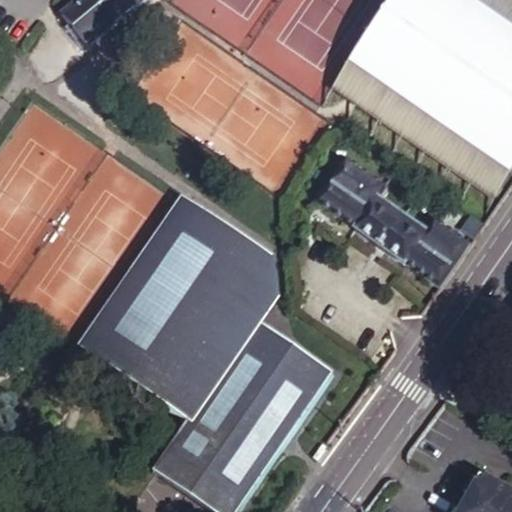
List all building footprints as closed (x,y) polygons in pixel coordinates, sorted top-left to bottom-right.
[(82,0),(62,18),(86,47),(140,0),(82,0)] [(377,124),(462,0),(398,0),(334,94),(377,124)] [(511,178),(511,0),(462,0),(377,124),(494,205),(511,178)] [(443,289),(472,248),(438,223),(430,234),(383,201),(391,190),(352,162),(324,204),(443,289)] [(278,256),(202,198),(94,345),(191,416),(240,348),(261,319),(241,304),(278,256)] [(284,302),(278,256),(241,304),(261,319),(268,324),(284,302)] [(240,348),(312,402),(334,374),(268,324),(261,319),(240,348)] [(218,511),(231,511),(312,402),(240,348),(191,416),(155,464),(218,511)] [(511,511),(511,495),(481,478),(461,511),(511,511)]
